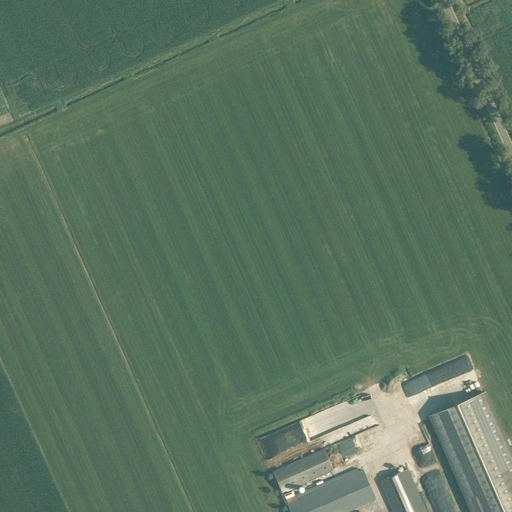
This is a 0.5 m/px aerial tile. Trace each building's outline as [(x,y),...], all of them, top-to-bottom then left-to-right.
[(507,511),(511,510),(511,455),(485,393),(431,416),(473,511),(507,511)] [(336,441),(342,459),(385,444),(378,425),(373,426),(370,417),(329,431),(333,442),(336,441)] [(412,422),(401,427),(417,461),(425,457),(422,451),(425,449),(412,422)] [(256,440),(265,460),(281,453),(272,433),(256,440)] [(274,471),(283,492),(334,470),(324,448),(274,471)] [(381,480),(394,511),(426,511),(407,468),(381,480)] [(296,498),(293,491),(284,495),(287,502),(291,511),(346,511),(376,499),(363,469),(296,498)]
